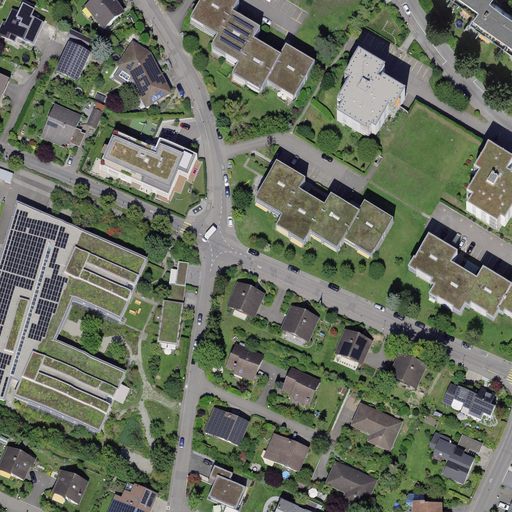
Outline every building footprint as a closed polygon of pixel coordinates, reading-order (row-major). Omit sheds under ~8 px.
[(49,17),(14,0),(11,0),(0,23),(0,32),(33,48),(49,17)] [(127,18),(113,0),(95,0),(84,8),(105,35),(127,18)] [(260,43),(234,27),(242,13),(220,0),(212,0),(193,34),(219,49),(211,64),(238,80),(260,43)] [(493,0),(454,0),(481,18),(493,0)] [(511,19),(490,5),(474,29),(511,54),(511,19)] [(92,44),(72,35),(54,73),(74,82),(92,44)] [(170,97),(152,53),(132,42),(118,66),(130,73),(145,109),(170,97)] [(264,104),(269,93),(295,108),(316,70),(288,55),(283,66),(256,52),(236,89),(264,104)] [(392,81),(359,63),(343,92),(348,94),(338,112),(343,115),(335,129),(375,151),(390,123),(401,129),(413,107),(386,92),(392,81)] [(0,105),(11,78),(0,73),(0,105)] [(82,118),(50,105),(40,132),(72,144),(82,118)] [(104,112),(96,109),(90,125),(98,128),(104,112)] [(161,144),(118,126),(99,170),(170,200),(192,149),(164,137),(161,144)] [(511,177),(511,166),(484,151),(468,180),(473,182),(463,200),(467,203),(460,217),(499,239),(511,216),(511,180),(511,177)] [(327,204),(300,187),(306,178),(278,161),(256,198),(283,215),(277,225),(305,241),(327,204)] [(361,213),(334,197),(311,234),(339,251),(346,240),(373,256),(395,218),(368,202),(361,213)] [(147,263),(19,207),(0,270),(0,400),(5,402),(12,379),(22,383),(15,398),(100,434),(126,376),(54,344),(73,302),(120,322),(147,263)] [(476,276),(450,260),(456,250),(429,233),(406,270),(432,286),(426,296),(454,313),(476,276)] [(189,265),(179,263),(176,286),(170,286),(168,303),(183,305),(189,265)] [(489,321),(497,307),(511,316),(511,281),(511,284),(484,267),(461,305),(489,321)] [(264,291),(238,280),(226,308),(252,319),(264,291)] [(164,310),(182,318),(183,305),(168,303),(165,302),(164,310)] [(316,316),(293,305),(282,330),(305,340),(316,316)] [(178,343),(182,318),(164,310),(159,339),(178,343)] [(371,339),(344,328),(334,352),(361,363),(371,339)] [(266,357),(238,346),(228,371),(256,383),(266,357)] [(428,366),(395,353),(386,374),(419,387),(428,366)] [(323,383),(293,369),(281,395),(311,409),(323,383)] [(496,400),(452,380),(441,405),(484,425),(496,400)] [(248,420),(215,407),(204,436),(237,449),(248,420)] [(405,425),(362,407),(353,428),(371,436),(368,443),(393,453),(405,425)] [(308,444),(274,429),(263,456),(297,471),(308,444)] [(477,459),(440,442),(432,459),(470,475),(477,459)] [(35,461),(9,450),(0,472),(25,483),(35,461)] [(379,478),(337,460),(325,487),(367,505),(379,478)] [(87,479),(61,468),(50,493),(76,504),(87,479)] [(215,476),(206,498),(238,511),(247,488),(215,476)] [(151,511),(158,498),(123,483),(110,511),(151,511)] [(305,511),(306,510),(279,498),(272,511),(305,511)]
